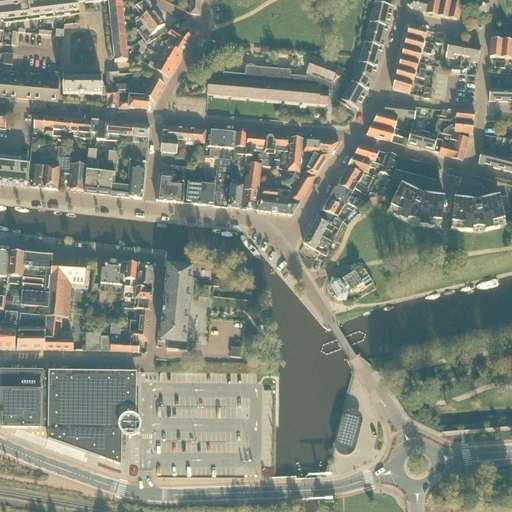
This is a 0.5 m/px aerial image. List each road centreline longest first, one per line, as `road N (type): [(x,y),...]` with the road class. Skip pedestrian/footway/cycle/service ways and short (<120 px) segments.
road 1 (secondary): [(396,472),(336,489),(155,495),(0,443)]
road 2 (residential): [(150,364),(160,259),(0,243)]
road 3 (residential): [(353,138),(157,119)]
road 4 (residential): [(157,119),(0,106)]
road 5 (residential): [(150,364),(0,362)]
road 6 (residential): [(148,209),(0,194)]
road 7 (residential): [(283,252),(253,222),(148,209)]
road 8 (residential): [(283,252),(353,138)]
road 9 (residential): [(470,170),(353,138)]
